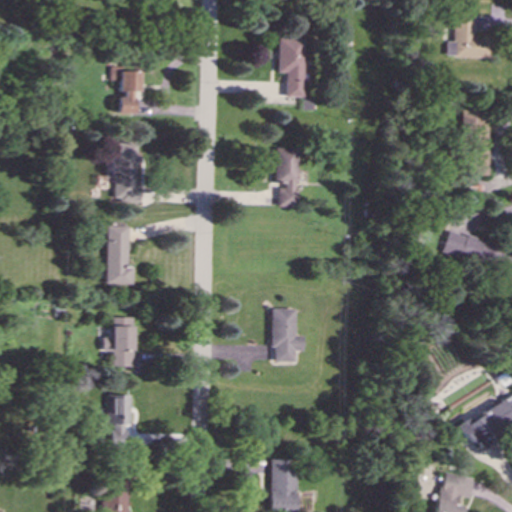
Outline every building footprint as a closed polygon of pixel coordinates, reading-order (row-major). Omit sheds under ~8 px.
[(449,40),(442,40),(442,56),(484,57),(485,35),(470,35),(470,13),(449,13),(449,40)] [(300,38),(275,38),(274,71),(282,71),(281,96),(299,96),(300,38)] [(129,114),(130,90),(137,90),(138,70),(106,69),(105,79),(115,79),(113,114),(129,114)] [(484,174),(485,110),(463,109),(462,174),(484,174)] [(104,142),(104,156),(113,156),(113,203),(137,203),(137,185),(134,185),(134,142),(104,142)] [(294,147),(272,147),(271,183),(274,183),(274,205),(293,206),(294,147)] [(113,157),(103,157),(103,176),(112,176),(113,157)] [(125,225),(104,225),(103,283),(129,283),(129,266),(124,266),(125,225)] [(439,250),(492,266),(498,245),(445,229),(439,250)] [(267,347),(270,347),(270,360),(290,360),(291,349),(299,349),(299,334),(291,334),(291,308),(268,307),(267,347)] [(128,366),(130,317),(109,316),(109,327),(105,327),(105,336),(99,336),(99,351),(109,351),(108,365),(128,366)] [(474,451),(497,439),(492,430),(511,420),(511,393),(459,422),(474,451)] [(127,394),(100,394),(100,431),(106,431),(106,447),(122,447),(122,423),(127,423),(127,394)] [(291,459),(266,458),(265,511),(290,511),(291,459)] [(433,511),(459,511),(462,500),(464,501),(469,477),(440,471),(433,511)] [(122,511),(124,479),(99,479),(98,511),(122,511)]
